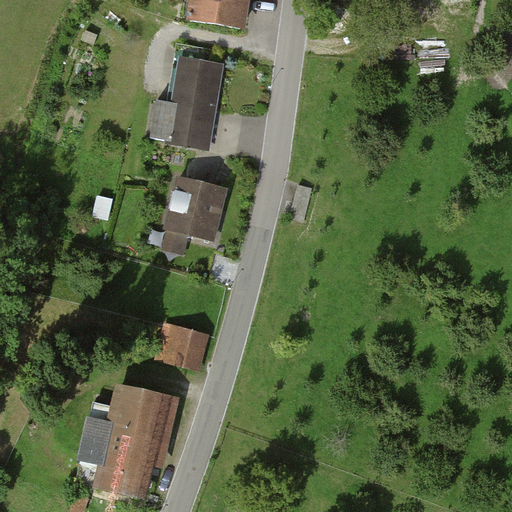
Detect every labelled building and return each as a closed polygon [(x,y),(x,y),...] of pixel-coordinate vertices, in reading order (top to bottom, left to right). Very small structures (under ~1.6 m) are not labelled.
[(188,0),(184,29),(242,37),(247,0),(188,0)] [(212,154),(222,69),(182,64),(178,107),(156,104),(152,140),(169,142),(168,150),(212,154)] [(226,189),(175,179),(164,235),(215,245),(226,189)] [(210,337),(167,327),(158,364),(201,375),(210,337)] [(179,400),(113,386),(105,425),(85,421),(76,465),(99,470),(94,493),(145,504),(152,471),(164,474),(179,400)] [(87,511),(92,502),(77,497),(71,511),(87,511)]
